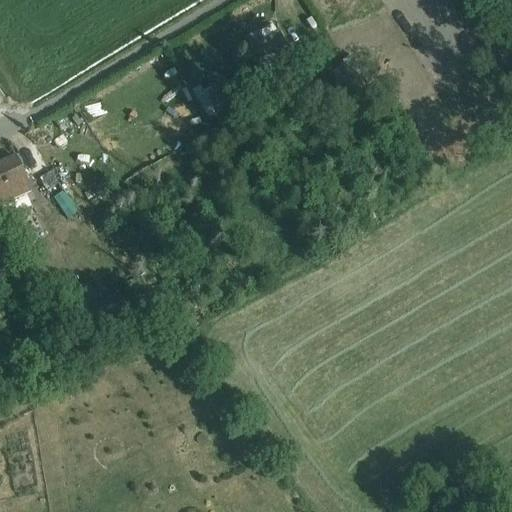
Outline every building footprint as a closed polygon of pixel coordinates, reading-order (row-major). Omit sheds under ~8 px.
[(272,27),(258,36),(264,44),(277,36),(272,27)] [(273,97),(302,81),(299,76),(301,74),(277,36),(264,44),(255,50),(264,65),(257,69),(273,97)] [(343,66),(332,74),(344,90),(365,75),(351,57),(342,64),(343,66)] [(202,95),(199,90),(192,94),(206,118),(225,107),(213,88),(202,95)] [(0,208),(3,207),(6,214),(32,202),(29,195),(31,195),(15,161),(0,167),(0,208)] [(50,175),(38,182),(46,196),(60,188),(56,180),(55,181),(50,175)] [(64,194),(53,201),(67,221),(77,214),(64,194)] [(11,222),(0,228),(0,234),(66,354),(98,335),(108,354),(157,326),(149,312),(115,328),(111,321),(119,317),(110,301),(106,304),(100,293),(96,294),(103,306),(99,308),(89,291),(63,305),(58,295),(53,298),(11,222)] [(71,365),(85,357),(79,347),(65,354),(71,365)]
